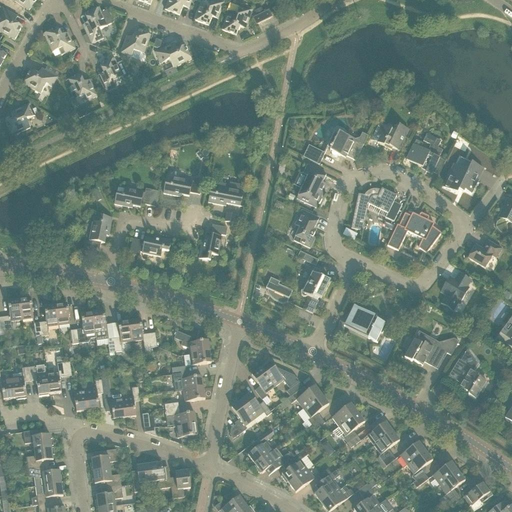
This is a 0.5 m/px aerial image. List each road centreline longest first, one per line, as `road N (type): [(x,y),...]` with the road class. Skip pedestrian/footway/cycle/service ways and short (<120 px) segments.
road 1 (residential): [(463,232),(452,214),(382,170),(341,188),(333,248),(356,264)]
road 2 (tertiary): [(511,470),(312,353)]
road 3 (residential): [(242,52),(99,0)]
road 4 (residential): [(210,467),(239,323)]
road 5 (residential): [(356,264),(416,287),(463,232)]
road 6 (residential): [(113,283),(128,224),(188,233),(192,219)]
road 7 (tertiary): [(239,323),(113,283)]
road 8 (residential): [(210,467),(83,435)]
